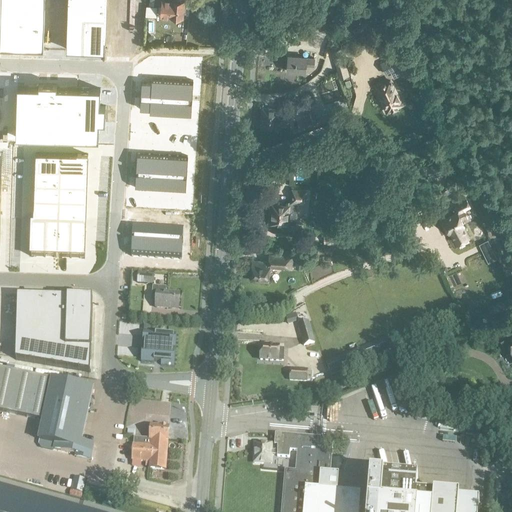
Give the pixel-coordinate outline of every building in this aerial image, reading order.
[(0,0),(0,47),(43,49),(44,0),(0,0)] [(67,0),(66,49),(105,50),(105,38),(106,0),(67,0)] [(106,0),(105,38),(136,39),(137,0),(106,0)] [(162,0),(161,16),(171,16),(170,17),(183,18),(184,2),(172,1),(172,0),(162,0),(163,0),(162,0)] [(325,10),(317,14),(326,31),(334,27),(325,10)] [(350,29),(340,34),(342,40),(370,26),(366,19),(355,25),(356,28),(351,31),(350,29)] [(312,21),(298,27),(300,32),(302,31),(314,26),(312,21)] [(288,55),(287,70),(305,72),(306,65),(314,66),(314,58),(306,57),(288,55)] [(398,55),(380,63),(385,73),(390,71),(402,65),(398,55)] [(348,71),(338,74),(339,79),(349,77),(348,71)] [(142,82),(140,108),(150,109),(150,114),(191,117),(192,101),(190,101),(190,96),(192,96),(193,80),(152,78),(152,83),(142,82)] [(383,93),(379,96),(387,111),(402,104),(394,88),(389,80),(379,85),(383,93)] [(17,85),(16,137),(99,139),(100,122),(105,122),(106,106),(100,105),(101,88),(57,87),(57,84),(39,83),(39,86),(17,85)] [(309,119),(304,121),(306,127),(329,120),(327,114),(317,117),(314,105),(305,108),(309,119)] [(262,108),(261,127),(278,128),(278,127),(286,128),(287,114),(279,113),(279,110),(262,108)] [(434,142),(423,147),(427,155),(438,150),(434,142)] [(32,227),(31,258),(85,260),(85,233),(85,229),(84,229),(86,170),(87,170),(87,156),(88,156),(88,154),(36,152),(35,155),(36,155),(33,226),(33,227),(32,227)] [(136,172),(135,188),(186,191),(187,175),(185,175),(185,171),(187,171),(188,156),(138,153),(137,168),(138,168),(138,172),(136,172)] [(431,165),(430,165),(435,177),(447,171),(446,168),(444,164),(441,160),(431,165)] [(271,220),(271,224),(282,224),(288,225),(288,223),(295,224),(296,211),(297,202),(298,202),(298,203),(307,204),(308,188),(292,187),(291,202),(289,202),(289,206),(274,205),(272,205),(271,213),(271,220)] [(455,213),(443,220),(449,233),(456,245),(470,238),(463,225),(461,220),(459,217),(467,214),(465,210),(471,207),(466,198),(458,202),(454,204),(456,208),(453,210),(455,213)] [(132,243),(131,257),(181,260),(182,246),(181,246),(181,243),(182,243),(183,229),(133,226),(132,240),(134,240),(134,243),(132,243)] [(493,249),(484,254),(488,262),(497,258),(493,249)] [(318,252),(308,253),(308,260),(319,260),(318,252)] [(252,261),(251,280),(268,281),(269,267),(291,268),(292,256),(269,254),(269,262),(252,261)] [(138,273),(137,283),(153,284),(154,274),(138,273)] [(153,286),(152,297),(156,297),(155,308),(178,310),(179,294),(166,293),(167,287),(153,286)] [(17,297),(16,363),(90,373),(92,304),(85,304),(85,299),(17,297)] [(511,303),(510,298),(487,307),(492,319),(511,310),(511,303)] [(308,322),(298,325),(304,346),(314,343),(308,322)] [(142,349),(141,363),(154,364),(154,362),(161,363),(161,366),(174,367),(175,351),(173,351),(173,348),(175,348),(176,334),(143,332),(142,346),(144,346),(144,349),(142,349)] [(343,356),(326,363),(331,376),(387,353),(382,340),(358,350),(356,345),(349,348),(349,350),(342,353),(343,356)] [(511,343),(511,341),(501,347),(507,358),(510,356),(511,360),(511,343)] [(261,347),(260,361),(278,362),(278,361),(283,361),(284,350),(279,349),(279,348),(261,347)] [(0,412),(43,422),(39,440),(48,442),(55,444),(55,445),(54,449),(75,454),(78,455),(77,457),(90,460),(91,457),(93,449),(87,447),(88,444),(81,442),(87,413),(91,399),(93,389),(52,381),(0,369),(0,412)] [(290,370),(289,382),(307,383),(307,382),(312,382),(313,371),(290,370)] [(476,398),(474,407),(484,410),(493,406),(488,397),(484,400),(476,398)] [(441,424),(440,430),(461,433),(462,427),(441,424)] [(150,426),(149,439),(168,441),(169,428),(150,426)] [(271,451),(271,456),(277,456),(277,458),(289,459),(289,452),(297,452),(295,472),(285,471),(281,511),(476,511),(477,504),(441,501),(417,499),(418,482),(370,478),(369,494),(355,493),(338,492),(339,476),(330,475),(333,441),(320,440),(320,439),(290,436),(275,435),(274,446),(277,446),(277,451),(271,451)] [(133,445),(132,461),(145,462),(145,467),(150,468),(150,469),(165,470),(167,441),(168,441),(149,439),(149,440),(134,438),(133,445)] [(254,445),(254,464),(271,464),(271,445),(254,445)] [(90,511),(0,486),(0,511),(90,511)]
